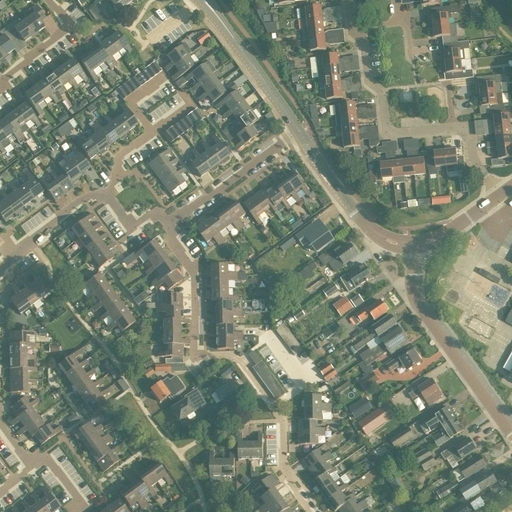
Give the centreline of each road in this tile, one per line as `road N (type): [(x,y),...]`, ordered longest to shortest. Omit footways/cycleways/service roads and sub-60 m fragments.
road 1 (residential): [(498,197),(475,164),(469,128),(388,129),(364,31)]
road 2 (residential): [(275,407),(239,357),(194,357),(193,269),(170,240),(170,225)]
road 3 (residential): [(511,436),(416,303),(409,245)]
road 4 (tertiary): [(300,133),(203,0)]
road 5 (tertiary): [(409,245),(372,230),(300,133)]
road 6 (residential): [(170,225),(300,133)]
road 7 (residential): [(0,271),(84,198),(106,195)]
road 8 (residential): [(106,195),(119,156),(191,105)]
road 9 (residential): [(0,83),(70,26),(47,0)]
